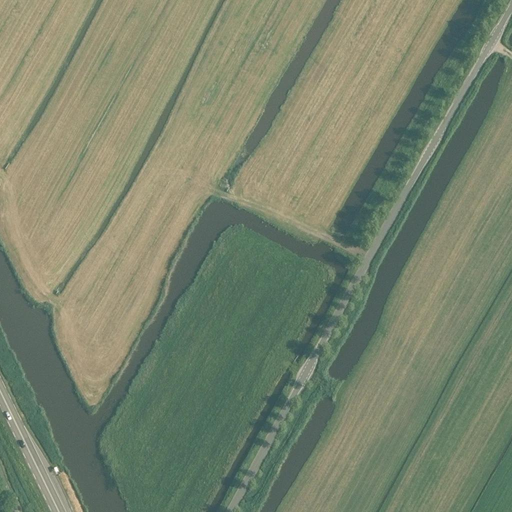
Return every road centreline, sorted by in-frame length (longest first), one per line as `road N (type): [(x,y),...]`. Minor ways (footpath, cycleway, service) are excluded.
road 1 (unclassified): [(232,511),(511,15)]
road 2 (track): [(213,185),(373,264)]
road 3 (primary): [(60,511),(0,387)]
